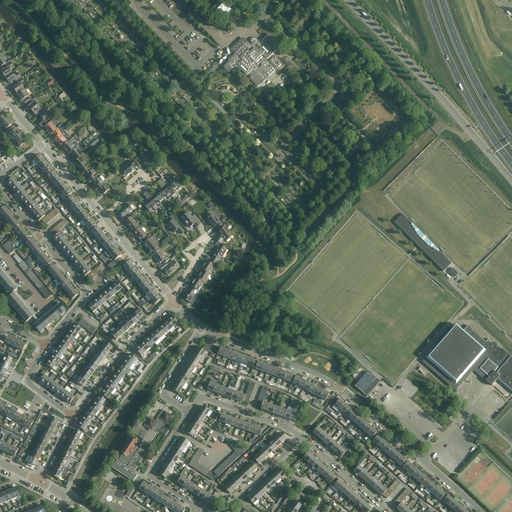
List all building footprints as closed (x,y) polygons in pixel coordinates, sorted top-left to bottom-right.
[(231,60),(230,60),(230,61),(229,61),(225,65),(224,66),(224,67),(224,68),(224,69),(226,71),(227,71),(228,71),(229,71),(230,71),(234,67),(236,69),(238,68),(245,74),(245,75),(246,75),(247,75),(248,75),(248,74),(250,76),(250,77),(250,78),(250,79),(250,80),(256,85),(256,86),(257,86),(258,86),(259,86),(259,85),(265,80),(265,79),(265,78),(265,77),(266,75),(266,76),(267,76),(268,76),(269,76),(270,75),(274,71),(275,70),(275,69),(275,68),(274,68),(276,66),(277,67),(279,65),(280,64),(279,62),(279,61),(276,59),(275,57),(274,57),(273,56),(272,57),(271,58),(270,57),(279,47),(280,47),(280,46),(280,45),(280,44),(279,44),(271,35),(270,35),(270,34),(269,34),(268,35),(267,35),(262,41),(261,41),(261,42),(258,42),(258,41),(257,40),(255,38),(254,38),(253,38),(252,38),(251,39),(251,40),(250,40),(250,41),(250,42),(251,42),(251,43),(252,43),(250,45),(247,42),(248,43),(245,46),(243,45),(244,46),(243,47),(243,46),(242,46),(241,46),(240,47),(237,50),(236,51),(236,52),(236,53),(237,54),(236,54),(235,53),(231,57),(234,60),(232,61),(231,60)] [(1,71),(5,77),(12,72),(10,69),(13,67),(10,62),(5,65),(6,68),(1,71)] [(12,72),(5,77),(9,83),(15,79),(16,81),(21,78),(18,73),(14,75),(12,72)] [(21,78),(16,81),(18,84),(13,88),(17,93),(24,88),(22,85),(25,83),(21,78)] [(25,98),(29,95),(25,89),(16,95),(21,101),(21,100),(23,102),(24,102),(23,101),(26,99),(25,98)] [(35,115),(41,111),(35,104),(36,103),(33,101),(25,107),(27,110),(30,109),(35,115)] [(45,122),(51,118),(44,110),(38,114),(43,121),(39,124),(42,128),(46,124),(45,122)] [(10,126),(12,124),(8,119),(1,125),(5,130),(7,132),(12,128),(10,126)] [(52,134),(54,136),(60,131),(58,128),(57,129),(51,122),(44,127),(48,132),(47,133),(50,135),(52,134)] [(14,139),(20,134),(16,129),(14,131),(12,128),(7,132),(5,134),(7,137),(8,136),(12,141),(14,139)] [(60,131),(54,136),(55,138),(53,140),(55,142),(56,142),(60,146),(67,141),(61,134),(62,133),(60,131)] [(24,139),(20,134),(14,139),(18,144),(17,145),(19,147),(24,143),(22,141),(24,139)] [(66,150),(69,154),(77,148),(79,146),(76,143),(73,145),(69,141),(60,148),(64,152),(66,150)] [(77,148),(69,154),(71,153),(74,157),(71,159),(74,162),(72,164),(83,155),(77,148)] [(148,163),(154,158),(146,149),(138,156),(144,163),(147,161),(148,163)] [(33,160),(37,165),(44,160),(40,155),(33,160)] [(83,155),(72,164),(75,168),(77,166),(81,170),(87,165),(81,157),(83,155)] [(44,160),(37,165),(42,170),(48,165),(44,160)] [(133,168),(136,165),(131,160),(124,167),(125,168),(122,170),(126,176),(134,169),(133,168)] [(48,165),(42,170),(45,175),(52,169),(48,165)] [(87,180),(87,181),(90,178),(93,176),(96,173),(92,169),(91,170),(90,168),(88,170),(86,167),(80,172),(82,175),(84,173),(86,175),(87,175),(90,178),(87,180)] [(52,169),(45,175),(49,179),(56,174),(52,169)] [(56,174),(49,179),(53,184),(60,179),(56,174)] [(90,178),(87,181),(89,183),(91,181),(93,183),(94,183),(96,186),(93,189),(94,189),(97,186),(99,184),(101,183),(105,179),(102,176),(100,178),(99,178),(98,178),(96,176),(94,178),(93,176),(90,178)] [(7,183),(11,188),(17,182),(13,178),(7,183)] [(60,179),(53,184),(57,189),(64,184),(60,179)] [(173,191),(181,185),(177,180),(173,183),(172,182),(168,186),(169,187),(166,189),(172,196),(174,198),(177,196),(174,192),(173,191)] [(17,182),(11,188),(15,192),(21,187),(17,182)] [(97,186),(94,189),(96,191),(98,189),(100,191),(103,194),(109,190),(106,186),(105,187),(103,184),(102,185),(101,183),(99,184),(97,186)] [(64,184),(57,189),(61,194),(68,188),(64,184)] [(21,187),(15,192),(19,197),(25,192),(21,187)] [(68,188),(61,194),(65,199),(72,193),(68,188)] [(162,191),(158,194),(163,199),(166,197),(167,198),(168,197),(169,199),(172,196),(166,189),(163,192),(162,191)] [(25,192),(19,197),(23,202),(29,197),(25,192)] [(160,202),(163,199),(158,194),(154,197),(155,198),(154,199),(153,198),(153,197),(151,195),(149,196),(150,198),(152,201),(158,208),(161,205),(160,204),(160,203),(160,202)] [(65,201),(69,206),(76,201),(72,196),(65,201)] [(29,197),(23,202),(27,207),(33,202),(29,197)] [(76,201),(69,206),(73,211),(80,206),(76,201)] [(158,208),(152,201),(149,203),(149,202),(144,206),(149,211),(153,208),(153,209),(154,209),(155,211),(158,208)] [(33,202),(27,207),(31,211),(37,206),(33,202)] [(131,205),(130,207),(127,204),(118,212),(120,215),(118,217),(122,222),(125,220),(123,218),(132,210),(134,208),(134,207),(132,205),(131,205)] [(37,206),(31,211),(35,216),(41,211),(37,206)] [(80,206),(73,211),(77,216),(84,211),(80,206)] [(0,210),(0,213),(3,217),(9,212),(5,207),(0,210)] [(41,211),(35,216),(39,221),(45,216),(41,211)] [(84,211),(77,216),(81,220),(88,215),(84,211)] [(9,212),(3,217),(7,222),(13,217),(9,212)] [(196,227),(201,224),(195,217),(193,219),(188,213),(181,218),(189,228),(194,224),(196,227)] [(222,224),(216,217),(215,217),(212,214),(207,219),(209,222),(208,223),(210,225),(211,224),(214,227),(215,226),(217,228),(222,224)] [(443,272),(451,263),(402,214),(394,222),(417,246),(443,272)] [(88,215),(81,220),(85,225),(92,220),(88,215)] [(13,217),(7,222),(11,226),(17,222),(13,217)] [(133,231),(139,226),(131,217),(124,222),(128,226),(129,226),(133,231)] [(92,220),(85,225),(89,230),(96,225),(92,220)] [(181,235),(184,232),(180,227),(173,220),(167,225),(174,233),(177,230),(181,235)] [(17,222),(11,226),(9,228),(13,233),(15,231),(21,227),(17,222)] [(91,232),(95,237),(101,231),(97,226),(91,232)] [(21,227),(15,231),(19,236),(25,231),(21,227)] [(145,241),(150,236),(149,234),(147,236),(139,227),(133,232),(138,238),(137,238),(140,241),(143,239),(145,241)] [(226,241),(232,235),(225,227),(218,232),(220,234),(215,240),(220,244),(224,238),(224,239),(226,241)] [(25,231),(19,236),(23,241),(29,236),(25,231)] [(101,231),(95,237),(99,241),(105,236),(101,231)] [(53,238),(57,243),(63,238),(59,233),(53,238)] [(105,236),(99,241),(103,246),(109,241),(105,236)] [(151,254),(161,246),(152,236),(143,244),(151,254)] [(25,243),(29,248),(35,243),(31,238),(25,243)] [(63,238),(57,243),(61,248),(67,243),(63,238)] [(109,241),(103,246),(107,251),(113,246),(109,241)] [(3,246),(6,251),(11,247),(7,242),(3,246)] [(218,247),(215,253),(221,257),(227,249),(216,242),(214,245),(218,247)] [(35,243),(29,248),(33,253),(39,248),(35,243)] [(67,243),(61,248),(65,253),(71,247),(67,243)] [(12,246),(11,247),(6,251),(9,255),(16,250),(14,247),(12,246)] [(111,256),(117,250),(113,246),(107,251),(105,253),(109,257),(111,256)] [(71,247),(65,253),(69,257),(75,252),(71,247)] [(39,248),(33,253),(35,256),(37,258),(43,253),(39,248)] [(162,262),(164,264),(165,263),(169,260),(167,257),(166,258),(164,256),(158,249),(152,255),(152,256),(159,264),(162,262)] [(117,250),(111,256),(115,260),(121,255),(117,250)] [(75,252),(69,257),(73,262),(79,257),(77,255),(75,252)] [(43,253),(37,258),(41,263),(47,258),(43,253)] [(218,267),(224,259),(221,257),(215,253),(213,256),(211,258),(207,256),(205,259),(218,267)] [(13,257),(20,265),(23,262),(16,254),(13,257)] [(79,257),(73,262),(77,267),(83,262),(79,257)] [(47,258),(41,263),(46,268),(52,263),(47,258)] [(159,268),(161,271),(163,270),(168,276),(174,272),(174,271),(179,267),(173,260),(167,265),(165,263),(164,264),(159,268)] [(110,270),(117,265),(113,261),(107,266),(110,270)] [(122,266),(126,271),(133,266),(129,261),(122,266)] [(203,267),(202,270),(209,275),(208,274),(211,270),(212,271),(215,266),(206,261),(202,267),(203,267)] [(83,262),(77,267),(81,272),(87,266),(83,262)] [(47,270),(51,275),(57,270),(53,265),(47,270)] [(87,266),(81,272),(85,276),(91,271),(87,266)] [(133,266),(126,271),(130,276),(137,271),(133,266)] [(14,286),(0,269),(0,282),(8,292),(10,290),(12,291),(13,292),(17,289),(14,286)] [(57,270),(51,275),(55,280),(61,275),(57,270)] [(195,277),(195,278),(206,284),(208,280),(207,279),(209,275),(202,270),(203,271),(202,274),(200,273),(197,278),(195,277)] [(137,271),(130,276),(134,281),(141,276),(137,271)] [(61,275),(55,280),(59,285),(65,280),(61,275)] [(141,276),(134,281),(138,286),(145,280),(141,276)] [(193,284),(191,287),(198,292),(197,291),(200,287),(201,288),(204,284),(205,285),(206,284),(195,278),(191,283),(193,284)] [(65,280),(59,285),(64,289),(69,285),(65,280)] [(145,280),(138,286),(142,290),(149,285),(145,280)] [(116,282),(111,287),(117,293),(122,289),(116,282)] [(69,285),(64,289),(68,294),(74,289),(69,285)] [(149,285),(142,290),(146,295),(153,290),(149,285)] [(111,287),(107,290),(112,297),(117,293),(111,287)] [(198,292),(191,287),(189,289),(188,289),(182,298),(190,303),(195,293),(197,294),(198,292)] [(74,289),(68,294),(72,299),(78,295),(74,289)] [(107,290),(102,294),(107,301),(112,297),(107,290)] [(153,290),(146,295),(150,300),(157,295),(153,290)] [(47,291),(43,295),(47,299),(51,295),(47,291)] [(33,316),(13,293),(7,299),(26,322),(33,316)] [(102,294),(97,298),(102,305),(107,301),(102,294)] [(157,295),(150,300),(154,305),(161,299),(157,295)] [(97,298),(92,302),(98,309),(102,305),(97,298)] [(98,309),(92,302),(88,306),(93,313),(98,309)] [(39,332),(65,310),(60,304),(34,326),(39,332)] [(138,309),(134,314),(139,319),(144,315),(138,309)] [(134,314),(129,318),(134,324),(139,319),(134,314)] [(172,316),(168,321),(173,327),(178,322),(172,316)] [(129,318),(124,322),(130,328),(134,324),(129,318)] [(168,321),(163,325),(168,331),(173,327),(168,321)] [(124,322),(120,326),(125,332),(130,328),(124,322)] [(75,324),(71,329),(78,334),(81,328),(75,324)] [(163,325),(159,329),(164,335),(168,331),(163,325)] [(422,361),(427,366),(431,370),(432,369),(433,369),(436,372),(435,373),(435,372),(434,373),(441,378),(440,377),(441,377),(445,380),(444,381),(455,391),(474,369),(476,370),(477,372),(476,373),(484,380),(488,376),(489,377),(497,368),(495,365),(497,363),(490,357),(491,357),(486,353),(487,353),(482,349),(481,348),(462,331),(456,325),(453,328),(450,325),(434,344),(437,347),(433,352),(428,357),(426,356),(422,361)] [(120,326),(115,330),(121,336),(125,332),(120,326)] [(467,326),(462,331),(481,348),(482,349),(487,353),(486,353),(491,357),(490,357),(497,363),(495,365),(497,368),(489,377),(486,381),(489,384),(491,385),(497,379),(511,391),(511,357),(502,349),(501,349),(497,346),(498,345),(495,343),(493,341),(492,342),(488,339),(486,342),(467,326)] [(71,329),(68,334),(74,339),(78,334),(71,329)] [(159,329),(154,333),(159,339),(164,335),(159,329)] [(115,330),(113,332),(111,331),(106,335),(112,340),(114,338),(116,340),(121,336),(115,330)] [(3,332),(0,337),(0,339),(5,342),(9,335),(3,332)] [(154,333),(149,337),(155,343),(159,339),(154,333)] [(68,334),(64,339),(71,344),(74,339),(68,334)] [(9,335),(5,342),(11,345),(14,338),(9,335)] [(149,337),(145,341),(150,347),(155,343),(149,337)] [(14,338),(11,345),(16,348),(20,341),(14,338)] [(64,339),(60,344),(67,349),(71,344),(64,339)] [(20,341),(16,348),(22,351),(26,344),(20,341)] [(145,341),(140,345),(145,351),(150,347),(145,341)] [(106,342),(102,347),(108,352),(112,346),(106,342)] [(60,344),(57,349),(63,354),(67,349),(60,344)] [(145,351),(140,345),(135,350),(141,356),(145,351)] [(102,347),(98,352),(105,357),(108,352),(102,347)] [(198,347),(195,353),(202,357),(205,352),(205,351),(202,349),(198,347)] [(219,350),(217,355),(223,357),(226,349),(220,347),(219,350)] [(57,349),(53,354),(60,359),(63,354),(57,349)] [(226,349),(223,357),(229,359),(232,351),(226,349)] [(232,351),(229,359),(235,361),(238,354),(232,351)] [(98,352),(95,357),(101,361),(105,357),(98,352)] [(195,353),(192,358),(199,362),(202,357),(195,353)] [(53,354),(50,359),(56,364),(60,359),(53,354)] [(130,354),(126,359),(133,364),(137,359),(130,354)] [(238,354),(235,361),(241,363),(244,356),(238,354)] [(5,355),(2,361),(9,365),(13,359),(5,355)] [(244,356),(241,363),(247,366),(249,358),(244,356)] [(95,357),(91,362),(97,366),(101,361),(95,357)] [(192,358),(189,363),(195,367),(199,362),(192,358)] [(249,358),(247,366),(253,368),(255,360),(249,358)] [(56,364),(50,359),(46,365),(52,369),(56,364)] [(126,359),(123,364),(129,369),(133,364),(126,359)] [(2,361),(0,365),(0,366),(6,370),(9,365),(2,361)] [(255,369),(261,371),(264,363),(258,361),(255,369)] [(91,362),(87,367),(94,371),(97,366),(91,362)] [(189,363),(185,368),(192,373),(195,367),(189,363)] [(264,363),(261,371),(267,373),(270,366),(264,363)] [(123,364),(119,369),(126,374),(129,369),(123,364)] [(270,366),(267,373),(272,375),(275,368),(270,366)] [(87,367),(84,372),(90,376),(94,371),(87,367)] [(185,368),(182,374),(189,378),(192,373),(185,368)] [(275,368),(272,375),(278,378),(281,370),(275,368)] [(119,369),(115,374),(122,379),(126,374),(119,369)] [(281,370),(278,378),(284,380),(287,372),(281,370)] [(360,391),(364,394),(367,397),(380,381),(371,373),(370,374),(367,371),(355,386),(354,386),(360,391)] [(84,372),(80,377),(86,381),(90,376),(84,372)] [(287,372),(284,380),(290,382),(290,381),(293,375),(287,372)] [(115,374),(112,379),(118,384),(122,379),(115,374)] [(182,374),(179,379),(185,383),(189,378),(182,374)] [(44,384),(49,378),(44,375),(42,377),(39,381),(44,384)] [(298,386),(302,379),(296,376),(293,375),(290,381),(293,382),(292,383),(298,386)] [(86,381),(80,377),(76,382),(82,387),(86,381)] [(49,388),(54,382),(49,378),(44,384),(49,388)] [(112,379),(108,384),(115,389),(118,384),(112,379)] [(179,379),(175,384),(182,388),(185,383),(179,379)] [(302,379),(298,386),(303,389),(307,382),(302,379)] [(213,392),(216,385),(206,381),(204,386),(208,387),(207,390),(213,392)] [(54,392),(59,385),(54,382),(49,388),(54,392)] [(307,382),(303,389),(309,392),(313,385),(307,382)] [(108,384),(105,389),(111,394),(115,389),(108,384)] [(182,388),(175,384),(172,389),(179,394),(182,388)] [(59,385),(54,392),(59,396),(64,389),(59,385)] [(216,385),(213,392),(219,394),(221,387),(216,385)] [(313,385),(309,392),(314,395),(318,388),(313,385)] [(221,387),(219,394),(225,396),(227,389),(221,387)] [(318,388),(314,395),(318,397),(320,398),(323,391),(318,388)] [(64,400),(69,393),(64,389),(59,396),(64,400)] [(111,394),(105,389),(101,394),(107,399),(111,394)] [(227,389),(225,396),(231,398),(233,391),(227,389)] [(233,391),(231,398),(236,400),(239,393),(233,391)] [(323,391),(320,398),(325,401),(327,397),(329,394),(323,391)] [(74,397),(69,393),(64,400),(70,403),(72,403),(71,404),(75,405),(78,398),(76,397),(75,397),(74,397)] [(243,401),(244,398),(245,395),(239,393),(236,400),(242,402),(243,401)] [(100,395),(96,401),(102,406),(106,400),(100,395)] [(334,405),(339,409),(344,403),(340,399),(334,405)] [(96,401),(92,406),(99,410),(102,406),(96,401)] [(266,411),(269,404),(263,402),(262,405),(261,407),(260,409),(266,411)] [(344,403),(339,409),(344,413),(349,407),(344,403)] [(269,404),(266,411),(272,413),(275,406),(269,404)] [(5,406),(1,413),(7,416),(11,409),(5,406)] [(92,406),(88,411),(95,415),(99,410),(92,406)] [(203,406),(200,412),(206,416),(210,410),(203,406)] [(275,406),(272,413),(278,415),(281,408),(275,406)] [(349,407),(344,413),(348,417),(354,411),(349,407)] [(281,408),(278,415),(284,418),(286,410),(281,408)] [(11,409),(7,416),(12,419),(16,412),(11,409)] [(165,436),(169,430),(163,426),(165,423),(167,424),(173,416),(163,410),(155,421),(149,417),(144,425),(150,429),(152,431),(152,430),(156,432),(156,433),(158,434),(159,432),(165,436)] [(286,410),(284,418),(290,420),(292,412),(286,410)] [(88,411),(85,416),(91,420),(95,415),(88,411)] [(354,411),(348,417),(353,422),(358,415),(354,411)] [(16,412),(12,419),(18,422),(22,415),(16,412)] [(200,412),(196,417),(203,421),(206,416),(200,412)] [(292,412),(290,420),(296,422),(298,415),(292,412)] [(219,421),(225,423),(228,416),(222,414),(219,421)] [(22,415),(18,422),(24,425),(28,418),(22,415)] [(358,415),(353,422),(358,426),(363,420),(358,415)] [(85,416),(81,421),(88,425),(91,420),(85,416)] [(228,416),(225,423),(231,425),(233,418),(228,416)] [(51,417),(48,422),(56,426),(59,420),(51,417)] [(196,417),(193,422),(199,426),(203,421),(196,417)] [(28,418),(24,425),(29,429),(33,421),(28,418)] [(233,418),(231,425),(237,427),(239,420),(233,418)] [(239,420),(237,427),(242,429),(245,422),(239,420)] [(363,420),(358,426),(362,430),(368,424),(363,420)] [(88,425),(81,421),(77,426),(84,431),(88,425)] [(48,422),(45,428),(53,432),(56,426),(48,422)] [(193,422),(190,427),(196,431),(199,426),(193,422)] [(245,422),(242,429),(248,432),(251,424),(245,422)] [(140,426),(137,424),(136,424),(131,432),(132,432),(143,439),(139,445),(138,444),(138,443),(129,437),(120,451),(123,453),(119,460),(118,459),(112,468),(133,481),(137,475),(135,473),(136,471),(135,470),(148,449),(146,448),(147,447),(148,447),(156,435),(155,434),(156,433),(156,432),(152,430),(152,431),(150,429),(148,431),(140,426)] [(251,424),(248,432),(254,434),(256,426),(251,424)] [(368,424),(362,430),(367,434),(372,428),(368,424)] [(256,426),(254,434),(260,436),(262,429),(256,426)] [(196,431),(190,427),(186,432),(192,437),(196,431)] [(312,432),(317,437),(322,431),(318,427),(312,432)] [(45,428),(43,434),(50,438),(53,432),(45,428)] [(372,428),(367,434),(372,438),(377,432),(372,428)] [(75,429),(72,435),(79,439),(82,433),(75,429)] [(322,431),(317,437),(322,441),(327,435),(322,431)] [(281,433),(276,437),(281,443),(286,438),(281,433)] [(43,434),(40,440),(47,443),(50,438),(43,434)] [(72,435),(69,441),(76,444),(79,439),(72,435)] [(327,435),(322,441),(327,445),(332,439),(327,435)] [(372,441),(377,445),(383,439),(378,435),(372,441)] [(183,437),(179,443),(186,447),(189,442),(183,437)] [(276,437),(271,441),(277,447),(281,443),(276,437)] [(332,439),(327,445),(331,449),(336,443),(332,439)] [(383,439),(377,445),(375,447),(380,451),(382,450),(387,443),(383,439)] [(40,440),(37,445),(44,449),(47,443),(40,440)] [(69,441),(66,446),(73,450),(76,444),(69,441)] [(271,441),(267,446),(272,451),(277,447),(271,441)] [(6,443),(3,451),(8,454),(12,446),(6,443)] [(179,443),(176,448),(182,452),(186,447),(179,443)] [(336,443),(331,449),(336,453),(341,447),(336,443)] [(387,443),(382,450),(386,454),(392,448),(387,443)] [(37,445),(34,451),(41,455),(44,449),(37,445)] [(238,445),(233,449),(235,451),(239,456),(244,452),(238,445)] [(341,457),(347,450),(343,445),(341,447),(336,453),(341,457)] [(12,446),(8,454),(14,457),(18,449),(12,446)] [(66,446),(63,452),(70,456),(73,450),(66,446)] [(267,446),(262,450),(268,455),(272,451),(267,446)] [(176,448),(172,453),(179,457),(182,452),(176,448)] [(392,448),(386,454),(391,458),(396,452),(392,448)] [(262,450),(258,454),(263,460),(268,455),(262,450)] [(34,451),(31,457),(38,460),(41,455),(34,451)] [(63,452),(60,458),(67,462),(70,456),(63,452)] [(303,458),(308,462),(313,456),(308,452),(303,458)] [(396,452),(391,458),(396,462),(401,456),(396,452)] [(172,453),(169,458),(176,463),(179,457),(172,453)] [(263,460),(258,454),(253,458),(258,464),(263,460)] [(189,465),(193,468),(197,463),(199,459),(194,456),(189,465)] [(313,456),(308,462),(312,466),(317,460),(313,456)] [(401,456),(396,462),(400,466),(406,460),(401,456)] [(38,460),(31,457),(28,463),(35,466),(38,460)] [(60,458),(57,464),(65,467),(67,462),(60,458)] [(169,458),(166,464),(172,468),(176,463),(169,458)] [(317,460),(312,466),(317,470),(322,464),(317,460)] [(407,472),(413,466),(408,462),(406,460),(400,466),(399,468),(405,474),(407,472)] [(252,463),(247,467),(252,473),(257,468),(252,463)] [(57,464),(54,469),(62,473),(65,467),(57,464)] [(166,464),(162,469),(169,473),(172,468),(166,464)] [(322,464),(317,470),(322,474),(327,468),(322,464)] [(354,471),(359,475),(364,470),(359,465),(354,471)] [(413,466),(407,472),(412,476),(417,470),(413,466)] [(185,478),(186,475),(184,474),(187,470),(185,470),(186,468),(185,467),(178,478),(179,479),(177,483),(182,486),(187,479),(185,478)] [(247,467),(243,471),(248,477),(252,473),(247,467)] [(327,468),(322,474),(326,478),(331,473),(327,468)] [(62,473),(54,469),(52,475),(59,479),(62,473)] [(169,473),(162,469),(159,474),(165,478),(169,473)] [(280,469),(275,473),(280,479),(285,474),(280,469)] [(364,470),(359,475),(363,480),(368,474),(364,470)] [(417,470),(412,476),(416,480),(422,474),(417,470)] [(243,471),(238,476),(243,481),(248,477),(243,471)] [(275,473),(271,477),(276,483),(280,479),(275,473)] [(331,473),(326,478),(331,483),(336,477),(331,473)] [(368,474),(363,480),(368,484),(373,478),(368,474)] [(422,474),(416,480),(421,484),(426,478),(422,474)] [(238,476),(234,480),(239,485),(243,481),(238,476)] [(271,477),(266,481),(271,487),(276,483),(271,477)] [(373,478),(368,484),(373,488),(378,482),(373,478)] [(426,478),(421,484),(426,488),(431,482),(426,478)] [(187,479),(182,486),(188,489),(192,483),(187,479)] [(334,485),(339,490),(344,484),(339,479),(334,485)] [(234,480),(229,484),(234,490),(239,485),(234,480)] [(266,481),(262,486),(267,491),(271,487),(266,481)] [(139,489),(144,492),(149,485),(143,482),(139,489)] [(378,482),(373,488),(377,492),(382,486),(378,482)] [(431,482),(426,488),(430,492),(436,486),(431,482)] [(192,483),(188,489),(193,493),(197,486),(192,483)] [(234,490),(229,484),(224,488),(230,494),(234,490)] [(344,484),(339,490),(343,494),(348,488),(344,484)] [(149,485),(144,492),(149,496),(154,489),(149,485)] [(197,486),(193,493),(198,496),(202,490),(197,486)] [(262,486),(257,490),(262,496),(267,491),(262,486)] [(382,486),(377,492),(382,496),(383,495),(385,493),(387,491),(387,490),(382,486)] [(436,486),(430,492),(435,496),(440,490),(436,486)] [(16,487),(12,489),(15,498),(20,496),(16,487)] [(348,488),(343,494),(348,498),(353,492),(348,488)] [(12,489),(7,491),(11,500),(15,498),(12,489)] [(154,489),(149,496),(155,499),(159,492),(154,489)] [(202,490),(198,496),(203,500),(207,493),(202,490)] [(257,490),(253,494),(258,500),(262,496),(257,490)] [(440,490),(435,496),(440,501),(445,494),(440,490)] [(7,491),(2,493),(6,501),(11,500),(7,491)] [(159,492),(155,499),(160,502),(164,496),(159,492)] [(353,492),(348,498),(353,502),(358,496),(353,492)] [(207,493),(203,500),(208,503),(212,496),(207,493)] [(258,500),(253,494),(248,499),(253,504),(258,500)] [(443,501),(448,505),(453,499),(448,495),(443,501)] [(164,496),(160,502),(165,506),(169,499),(164,496)] [(212,496),(208,503),(214,506),(218,500),(212,496)] [(358,496),(353,502),(357,506),(362,500),(358,496)] [(169,499),(165,506),(170,509),(175,502),(169,499)] [(453,499),(448,505),(452,509),(458,503),(453,499)] [(362,500),(357,506),(362,510),(367,504),(362,500)] [(295,501),(292,506),(298,511),(302,505),(295,501)] [(175,502),(170,509),(174,511),(175,511),(180,506),(175,502)] [(401,503),(399,505),(397,508),(396,509),(399,511),(401,511),(406,507),(401,503)] [(458,503),(452,509),(455,511),(457,511),(462,507),(458,503)]
